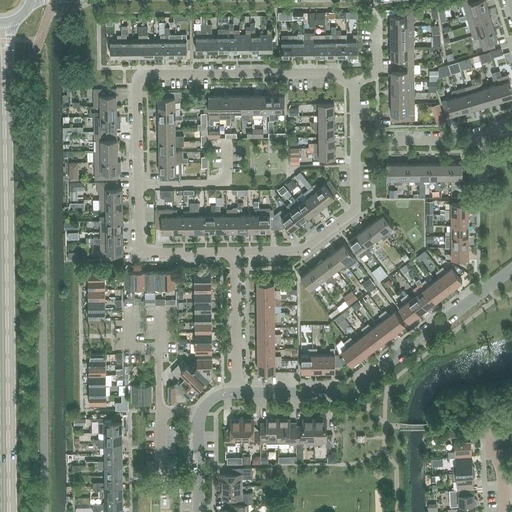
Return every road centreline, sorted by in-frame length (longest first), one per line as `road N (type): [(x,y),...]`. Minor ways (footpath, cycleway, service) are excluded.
road 1 (residential): [(354,84),(330,73),(138,78),(139,253),(235,252)]
road 2 (tertiary): [(8,511),(2,23)]
road 3 (residential): [(236,392),(350,391),(511,268)]
road 4 (residential): [(235,252),(305,249),(354,211),(355,142)]
road 5 (residential): [(355,142),(454,141),(511,126)]
road 6 (residential): [(236,392),(235,252)]
